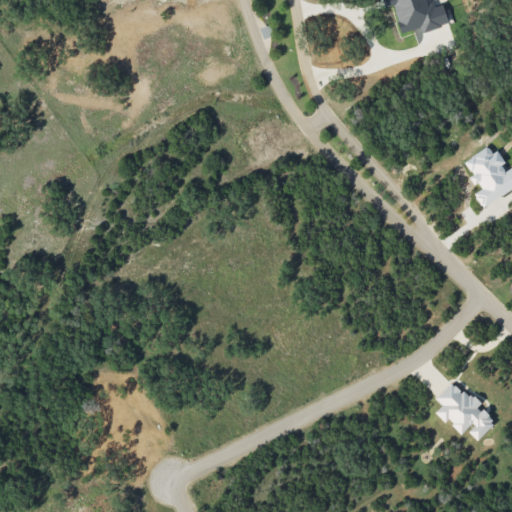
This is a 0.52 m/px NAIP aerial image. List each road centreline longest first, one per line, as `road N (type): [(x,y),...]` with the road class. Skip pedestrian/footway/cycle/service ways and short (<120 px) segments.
road 1 (residential): [(172,480),(406,367),(484,297)]
road 2 (residential): [(244,0),(300,120),(407,232),(429,242)]
road 3 (residential): [(429,242),(421,222),(320,104),(295,0)]
